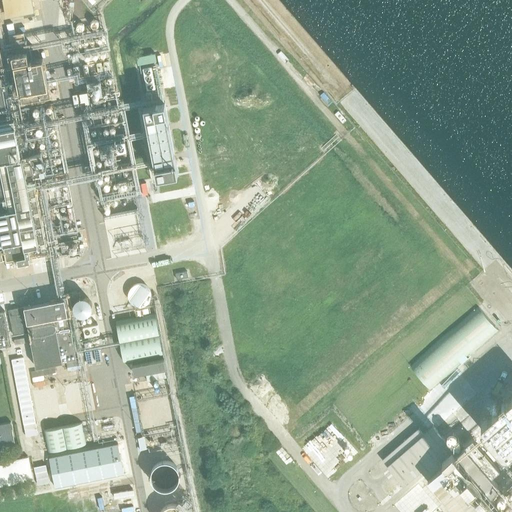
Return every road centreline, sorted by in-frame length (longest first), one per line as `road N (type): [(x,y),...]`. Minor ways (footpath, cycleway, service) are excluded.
road 1 (unknown): [(335,494),(247,392),(210,243)]
road 2 (unknown): [(52,0),(94,267)]
road 3 (unknown): [(348,511),(335,494),(511,343)]
road 4 (unknown): [(210,243),(171,35),(170,18),(184,0)]
road 5 (unknown): [(94,267),(147,511)]
